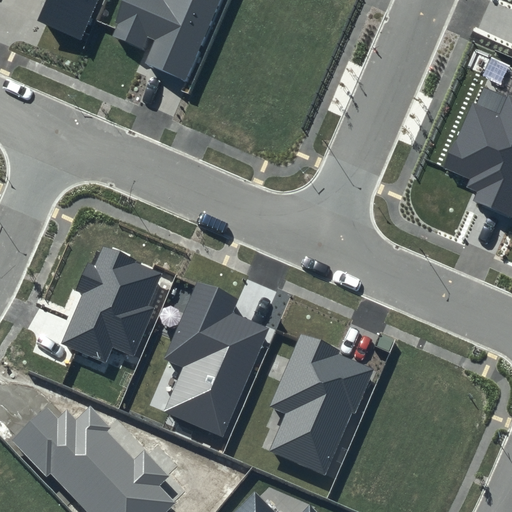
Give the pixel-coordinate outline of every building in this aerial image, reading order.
[(46,0),(38,21),(81,40),(98,0),(46,0)] [(221,0),(123,0),(109,34),(150,52),(145,64),(187,82),(221,0)] [(363,26),(379,0),(349,0),(347,3),(354,7),(347,17),(363,26)] [(495,0),(428,0),(421,18),(480,41),(495,0)] [(499,114),(473,102),(445,168),(470,179),(466,188),(477,193),(473,202),(511,218),(511,97),(507,96),(499,114)] [(95,266),(88,263),(76,290),(83,293),(62,343),(107,363),(114,348),(135,357),(155,308),(147,305),(162,273),(103,249),(95,266)] [(237,299),(197,282),(163,359),(184,368),(165,412),(224,438),(269,328),(231,312),(237,299)] [(338,350),(301,334),(270,407),(285,414),(269,451),(326,475),(371,368),(337,354),(338,350)] [(46,407),(12,440),(47,477),(51,473),(87,511),(165,511),(175,502),(159,485),(168,476),(144,451),(134,460),(106,432),(110,427),(89,406),(75,420),(66,411),(57,419),(46,407)] [(273,511),(254,493),(234,511),(316,511),(310,506),(303,511),(273,511)]
